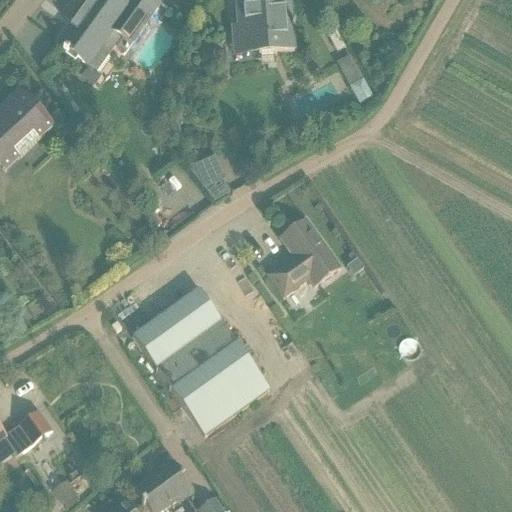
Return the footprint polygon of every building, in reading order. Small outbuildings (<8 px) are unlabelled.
[(87,70),(95,75),(113,50),(124,58),(131,47),(150,21),(161,5),(155,0),(128,0),(123,7),(113,0),(90,0),(56,47),(63,53),(62,54),(66,57),(68,55),(87,70)] [(234,0),(236,10),(237,29),(239,48),(257,47),(258,57),(294,53),(292,31),(294,31),(294,27),(292,27),(289,0),(234,0)] [(321,31),(328,42),(330,48),(336,45),(338,43),(329,27),(321,31)] [(376,52),(380,34),(357,28),(353,47),(376,52)] [(360,82),(347,89),(357,108),(370,101),(360,82)] [(0,167),(3,170),(37,139),(34,135),(45,124),(35,113),(21,98),(11,107),(7,103),(0,109),(0,167)] [(150,178),(131,193),(160,232),(179,217),(150,178)] [(223,184),(205,194),(214,206),(229,197),(223,184)] [(291,259),(265,279),(283,303),(309,284),(314,291),(340,272),(305,223),(279,242),(291,259)] [(355,262),(346,269),(353,279),(363,272),(355,262)] [(196,294),(132,341),(204,441),(269,393),(196,294)] [(0,437),(0,452),(8,447),(17,460),(35,447),(52,436),(38,416),(18,430),(20,433),(5,444),(0,437)] [(146,511),(164,511),(178,503),(181,505),(194,496),(171,465),(158,474),(159,477),(134,494),(142,506),(140,507),(142,510),(144,509),(146,511)] [(67,487),(54,497),(62,509),(76,499),(67,487)]
